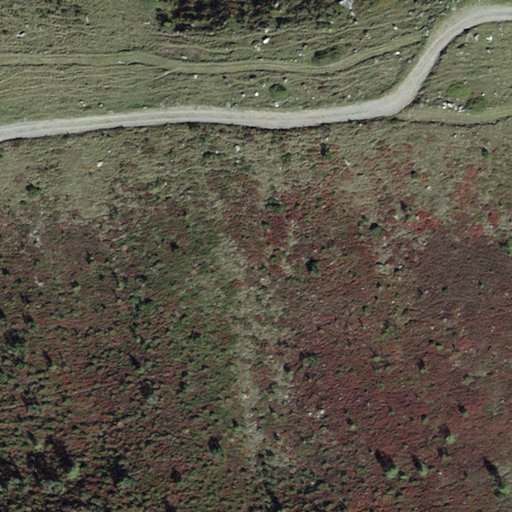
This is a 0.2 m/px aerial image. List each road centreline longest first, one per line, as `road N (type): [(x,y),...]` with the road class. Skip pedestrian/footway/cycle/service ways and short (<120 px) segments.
road 1 (track): [(0,135),(197,116),(277,125),(381,110),(401,98),(444,35)]
road 2 (track): [(444,35),(319,72),(196,73),(135,58),(0,61)]
road 3 (track): [(381,110),(457,121),(511,111)]
